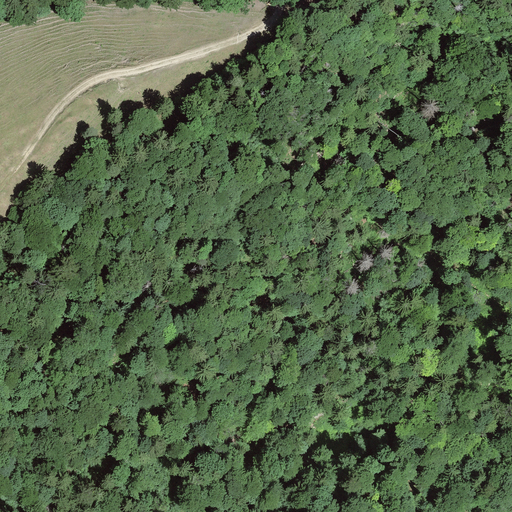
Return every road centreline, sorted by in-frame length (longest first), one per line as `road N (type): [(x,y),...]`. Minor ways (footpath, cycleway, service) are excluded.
road 1 (track): [(0,196),(76,94),(217,50),(282,18),(296,0)]
road 2 (track): [(511,309),(490,302),(468,315),(459,385),(442,415),(412,423),(387,463),(407,511)]
